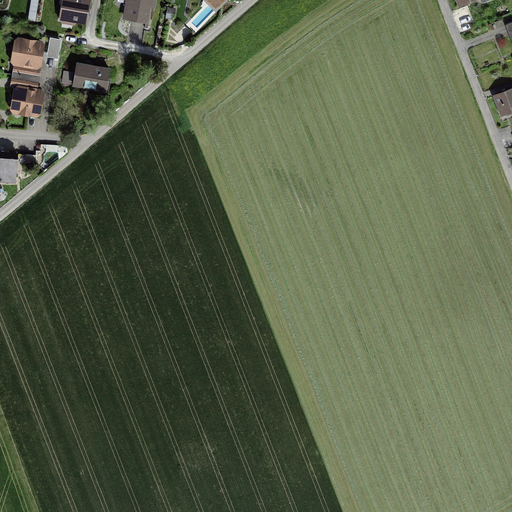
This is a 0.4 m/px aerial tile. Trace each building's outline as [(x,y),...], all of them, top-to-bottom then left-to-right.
[(89,0),(66,0),(63,17),(86,21),(89,0)] [(152,0),(125,0),(130,1),(127,19),(148,23),(152,0)] [(45,45),(21,41),(15,79),(20,80),(38,83),(45,45)] [(77,74),(67,72),(65,84),(107,91),(111,69),(79,64),(77,74)] [(38,83),(20,80),(14,112),(42,117),(48,85),(38,83)] [(511,88),(494,97),(504,120),(511,116),(511,88)] [(27,155),(0,154),(0,180),(16,181),(17,173),(26,174),(27,155)]
